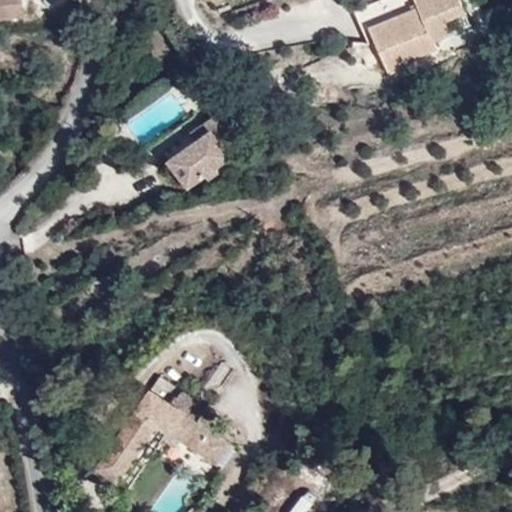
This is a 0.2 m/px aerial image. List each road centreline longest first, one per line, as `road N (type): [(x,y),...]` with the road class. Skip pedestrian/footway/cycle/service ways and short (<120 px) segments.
road 1 (unclassified): [(143,0),(92,102),(0,222)]
road 2 (unclassified): [(0,290),(42,511)]
